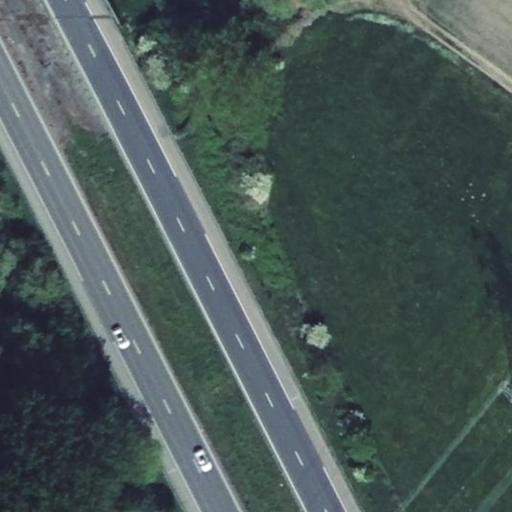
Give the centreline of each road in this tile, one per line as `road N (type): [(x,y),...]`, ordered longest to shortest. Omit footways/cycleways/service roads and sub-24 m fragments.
road 1 (motorway): [(324,511),(63,0)]
road 2 (motorway): [(0,84),(218,511)]
road 3 (track): [(511,86),(389,0)]
